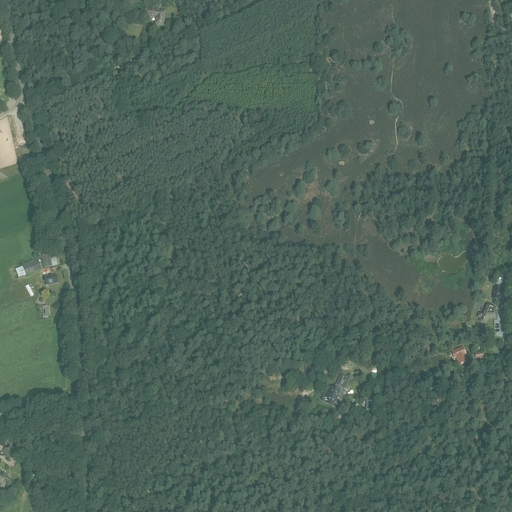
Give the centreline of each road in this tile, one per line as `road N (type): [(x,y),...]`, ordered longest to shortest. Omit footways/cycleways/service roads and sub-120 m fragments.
road 1 (unclassified): [(79,398),(69,266),(7,0)]
road 2 (track): [(129,511),(186,452),(217,434),(378,411),(481,371)]
road 3 (track): [(259,0),(28,107)]
